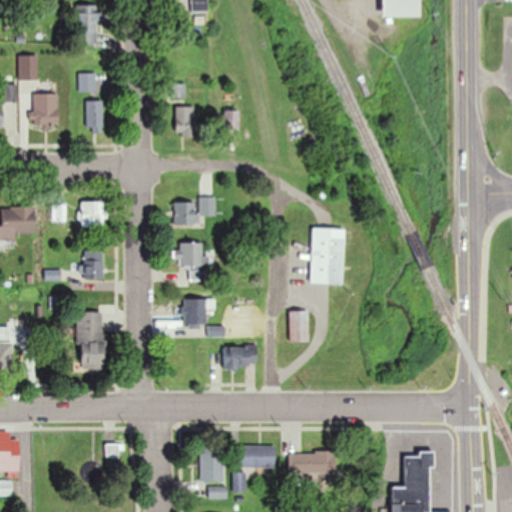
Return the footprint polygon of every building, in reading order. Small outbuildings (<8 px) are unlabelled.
[(381,0),(382,16),(421,16),(420,0),(381,0)] [(76,43),(98,43),(98,5),(76,5),(76,43)] [(19,54),(19,80),(37,80),(37,54),(19,54)] [(79,91),(97,91),(97,72),(79,72),(79,91)] [(15,84),(4,84),(4,94),(0,94),(0,126),(3,126),(3,100),(15,100),(15,84)] [(59,125),(59,93),(33,93),(33,125),(59,125)] [(103,100),(87,100),(87,131),(103,131),(103,100)] [(196,105),(177,105),(177,135),(196,135),(196,105)] [(224,131),(239,131),(239,109),(224,109),(224,131)] [(215,196),(198,196),(198,201),(174,201),(174,224),(200,224),(200,215),(215,215),(215,196)] [(81,201),(81,226),(106,226),(106,201),(81,201)] [(53,203),(53,220),(66,220),(66,203),(53,203)] [(1,206),(2,225),(0,224),(0,244),(15,244),(15,232),(35,232),(35,206),(1,206)] [(334,287),(336,232),(305,231),(302,286),(334,287)] [(206,280),(206,241),(178,241),(178,267),(190,267),(190,280),(206,280)] [(104,249),(85,249),(84,277),(103,277),(104,249)] [(207,297),(184,298),(184,324),(207,324),(207,297)] [(309,341),(309,310),(290,310),(290,341),(309,341)] [(105,311),(79,311),(77,368),(103,369),(105,311)] [(12,327),(0,326),(0,369),(12,369),(12,327)] [(224,345),(224,366),(257,366),(257,345),(224,345)] [(0,470),(20,470),(20,439),(10,439),(10,430),(0,430),(0,470)] [(106,456),(120,456),(120,444),(106,444),(106,456)] [(275,445),(237,445),(237,467),(275,467),(275,445)] [(224,448),(200,448),(200,481),(224,481),(224,448)] [(418,511),(417,465),(422,465),(421,449),(407,449),(407,454),(394,454),(394,485),(382,485),(382,511),(418,511)] [(289,452),(289,472),(333,472),(333,452),(289,452)] [(12,479),(0,478),(0,495),(12,495),(12,479)]
